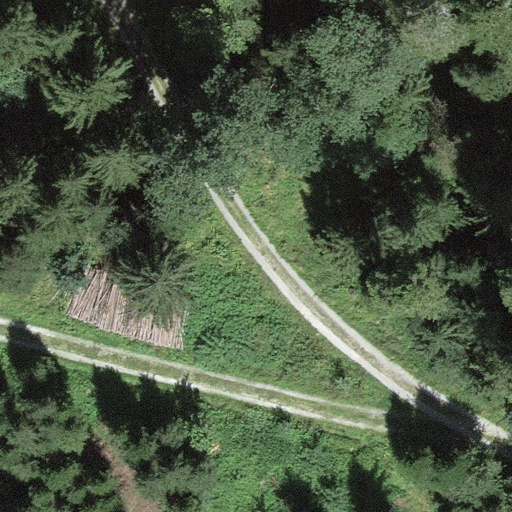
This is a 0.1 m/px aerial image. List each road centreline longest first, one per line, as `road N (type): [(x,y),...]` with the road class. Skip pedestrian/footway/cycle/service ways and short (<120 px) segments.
road 1 (track): [(511,452),(358,352),(262,265),(106,0)]
road 2 (track): [(0,338),(487,440)]
